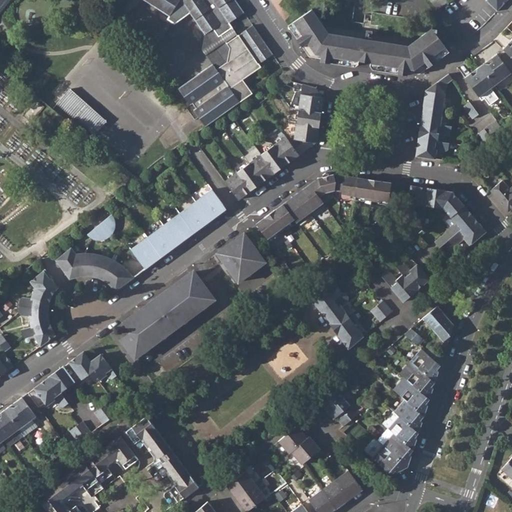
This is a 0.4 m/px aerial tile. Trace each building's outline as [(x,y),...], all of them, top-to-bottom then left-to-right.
[(144,0),(169,16),(179,0),(182,0),(190,12),(205,34),(213,28),(219,36),(221,35),(232,27),(229,23),(244,13),(235,0),(144,0)] [(167,19),(174,23),(190,12),(182,0),(179,0),(169,16),(167,19)] [(445,0),(429,0),(437,10),(447,2),(445,0)] [(486,0),(487,2),(497,11),(507,0),(486,0)] [(320,61),(329,63),(330,63),(331,56),(359,61),(370,63),(399,67),(398,73),(407,75),(408,72),(419,74),(437,61),(433,56),(446,47),(437,35),(438,29),(432,28),(408,46),(329,34),(312,9),(293,22),(302,35),(297,39),(309,56),(320,58),(320,61)] [(288,26),(297,39),(302,35),(293,22),(288,26)] [(213,64),(178,89),(190,105),(193,103),(196,108),(194,110),(205,126),(240,102),(230,88),(241,81),(261,67),(259,64),(273,54),(253,25),(238,35),(227,43),(229,48),(227,62),(216,69),(213,64)] [(221,35),(227,43),(238,35),(232,27),(221,35)] [(213,28),(205,34),(201,50),(213,64),(216,69),(227,62),(229,48),(227,43),(221,35),(219,36),(213,28)] [(496,39),(504,47),(510,40),(502,33),(496,39)] [(511,39),(511,41),(502,49),(511,58),(511,39)] [(433,56),(437,61),(449,52),(446,47),(433,56)] [(497,54),(480,66),(494,86),(511,73),(497,54)] [(359,61),(331,56),(330,63),(355,67),(358,64),(359,61)] [(399,67),(370,63),(370,66),(373,69),(398,73),(399,67)] [(464,77),(479,97),(494,86),(480,66),(474,71),(464,77)] [(449,74),(426,91),(424,107),(442,109),(444,93),(442,90),(447,86),(447,83),(453,79),(449,74)] [(316,88),(302,84),(298,109),(321,112),(324,97),(315,96),(316,88)] [(315,96),(324,97),(316,88),(315,96)] [(70,89),(57,103),(74,118),(86,104),(70,89)] [(35,99),(18,119),(28,127),(44,108),(35,99)] [(469,102),(464,106),(473,118),(479,114),(469,102)] [(87,104),(76,116),(95,133),(106,121),(87,104)] [(442,109),(424,107),(422,122),(440,125),(442,109)] [(321,112),(298,109),(296,124),(319,127),(321,112)] [(496,120),(478,133),(488,146),(505,133),(496,120)] [(422,122),(421,122),(419,140),(438,143),(439,134),(448,135),(451,133),(451,127),(440,125),(422,122)] [(294,139),(290,142),(299,155),(316,142),(317,142),(319,127),(296,124),(294,139)] [(285,136),(273,145),(287,164),(299,155),(290,142),(285,136)] [(438,143),(419,140),(416,157),(435,160),(436,150),(445,152),(448,150),(449,144),(438,143)] [(273,145),(261,154),(274,173),(287,164),(273,145)] [(261,154),(249,163),(263,181),(274,173),(261,154)] [(249,163),(237,172),(250,190),(263,181),(249,163)] [(237,172),(225,181),(238,200),(250,190),(237,172)] [(318,178),(309,184),(319,197),(325,192),(335,190),(336,181),(333,174),(329,175),(328,173),(325,173),(322,175),(323,177),(318,178)] [(358,178),(333,174),(336,181),(335,190),(341,191),(341,194),(355,196),(358,178)] [(374,180),(358,178),(355,196),(372,198),(374,180)] [(391,183),(374,180),(372,198),(388,201),(391,183)] [(502,180),(490,190),(508,212),(511,208),(511,187),(510,189),(502,180)] [(309,184),(296,194),(309,212),(313,210),(314,213),(325,205),(319,197),(309,184)] [(427,188),(411,185),(408,205),(416,205),(414,215),(417,217),(423,218),(425,205),(427,188)] [(445,191),(427,188),(425,205),(442,207),(445,191)] [(200,201),(196,203),(210,221),(223,211),(220,207),(223,205),(212,190),(199,199),(200,201)] [(452,192),(445,191),(442,207),(451,217),(464,206),(452,192)] [(296,194),(282,204),(293,219),(298,225),(308,217),(306,214),(309,212),(296,194)] [(192,204),(180,213),(191,229),(193,227),(196,231),(210,221),(196,203),(193,206),(192,204)] [(282,204),(269,214),(280,229),(293,219),(282,204)] [(451,217),(449,218),(454,224),(435,242),(439,248),(448,240),(474,218),(464,206),(451,217)] [(168,225),(164,227),(178,245),(191,235),(188,231),(191,229),(180,213),(167,223),(168,225)] [(112,214),(87,235),(88,236),(92,239),(99,240),(107,239),(110,236),(114,230),(116,225),(115,220),(112,214)] [(269,214),(256,224),(267,239),(280,229),(269,214)] [(474,218),(448,240),(452,245),(455,245),(464,238),(470,245),(486,231),(474,218)] [(405,226),(393,234),(403,247),(414,238),(405,226)] [(160,228),(147,237),(159,253),(161,251),(164,255),(178,245),(164,227),(161,229),(160,228)] [(244,233),(230,243),(219,251),(218,254),(219,256),(223,258),(225,257),(232,267),(229,270),(238,282),(265,262),(256,249),(253,251),(251,248),(254,246),(244,233)] [(147,237),(131,250),(145,269),(159,259),(156,255),(159,253),(147,237)] [(84,275),(84,255),(81,255),(81,253),(76,254),(71,248),(65,253),(67,255),(58,263),(70,279),(84,275)] [(156,255),(159,259),(164,255),(161,251),(159,253),(156,255)] [(56,261),(58,263),(67,255),(65,253),(56,261)] [(84,275),(95,276),(99,278),(101,273),(105,275),(112,260),(109,258),(92,253),(90,253),(90,255),(84,255),(84,275)] [(365,255),(354,263),(363,276),(375,268),(365,255)] [(116,290),(132,279),(127,272),(128,271),(124,267),(112,260),(105,275),(108,277),(106,281),(116,290)] [(401,262),(396,267),(402,274),(417,290),(430,279),(417,264),(410,270),(404,263),(401,262)] [(45,269),(30,281),(35,288),(31,299),(21,298),(19,300),(19,306),(48,309),(50,300),(53,293),(58,287),(45,269)] [(386,271),(381,275),(403,302),(417,290),(402,274),(396,279),(389,271),(386,271)] [(190,272),(126,319),(136,332),(130,337),(126,336),(124,336),(122,340),(130,352),(136,357),(215,299),(205,287),(203,289),(195,279),(196,276),(196,273),(193,272),(190,272)] [(108,277),(105,275),(101,273),(99,278),(100,278),(106,281),(108,277)] [(334,278),(310,296),(320,311),(321,310),(335,298),(330,292),(338,286),(339,283),(334,278)] [(335,298),(321,310),(330,323),(345,312),(340,305),(348,300),(349,297),(344,291),(335,298)] [(383,300),(371,310),(380,321),(392,311),(383,300)] [(437,305),(423,318),(433,330),(443,322),(441,320),(446,316),(443,313),(437,305)] [(48,309),(19,306),(18,312),(20,315),(30,316),(32,327),(49,322),(48,309)] [(330,323),(338,334),(353,323),(359,319),(355,314),(352,314),(349,316),(345,312),(330,323)] [(454,325),(446,316),(441,320),(443,322),(433,330),(443,341),(450,336),(454,325)] [(32,327),(21,330),(22,336),(25,338),(35,335),(41,345),(56,334),(49,322),(32,327)] [(353,323),(338,334),(348,349),(363,336),(353,323)] [(410,328),(404,334),(418,346),(424,340),(410,328)] [(1,334),(0,334),(0,344),(4,351),(10,346),(1,334)] [(431,346),(425,352),(440,366),(443,357),(431,346)] [(420,348),(410,361),(415,365),(435,382),(438,371),(436,369),(440,366),(425,352),(420,348)] [(81,353),(88,363),(90,361),(83,351),(81,353)] [(13,366),(4,353),(0,355),(0,360),(7,370),(13,366)] [(81,353),(28,393),(42,412),(49,406),(47,405),(54,399),(60,407),(63,407),(68,403),(60,393),(75,382),(77,385),(83,381),(81,379),(89,373),(95,381),(97,381),(106,375),(109,378),(112,379),(116,375),(101,354),(90,361),(88,363),(81,353)] [(404,377),(404,378),(415,365),(410,361),(399,373),(404,377)] [(415,365),(404,378),(410,382),(429,399),(433,388),(431,386),(435,382),(415,365)] [(393,389),(399,395),(404,399),(424,416),(427,405),(425,403),(429,399),(410,382),(404,378),(404,377),(393,389)] [(338,390),(321,404),(333,419),(336,416),(338,415),(340,417),(339,419),(338,420),(343,426),(359,412),(354,406),(349,410),(346,408),(350,405),(338,390)] [(21,397),(5,409),(19,429),(32,420),(35,417),(21,397)] [(356,406),(360,411),(368,403),(365,399),(356,406)] [(404,399),(393,411),(399,416),(419,433),(422,421),(420,420),(424,416),(404,399)] [(107,403),(94,412),(103,424),(116,415),(107,403)] [(0,434),(4,440),(19,429),(5,409),(0,412),(0,434)] [(419,433),(399,416),(393,411),(382,423),(393,433),(413,450),(419,433)] [(154,465),(163,477),(169,472),(177,484),(169,490),(178,502),(199,487),(147,416),(126,432),(134,444),(143,438),(160,460),(154,465)] [(32,420),(19,429),(24,435),(35,427),(35,425),(32,420)] [(82,421),(70,430),(79,442),(91,433),(82,421)] [(297,425),(279,441),(289,453),(291,451),(307,437),(297,425)] [(19,429),(4,440),(9,447),(24,435),(19,429)] [(393,433),(383,445),(407,466),(411,455),(410,454),(413,450),(393,433)] [(121,435),(38,497),(48,511),(94,511),(100,507),(92,496),(103,488),(100,483),(112,474),(106,466),(117,458),(125,469),(138,459),(121,435)] [(307,437),(291,451),(302,464),(320,448),(310,436),(307,437)] [(60,437),(53,442),(62,454),(69,449),(60,437)] [(383,445),(371,457),(392,474),(395,470),(397,471),(407,466),(383,445)] [(511,456),(501,469),(511,478),(511,456)] [(348,470),(335,480),(349,498),(362,488),(348,470)] [(246,471),(226,485),(237,498),(256,484),(246,471)] [(12,481),(15,485),(22,481),(18,476),(12,481)] [(335,480),(322,489),(336,508),(349,498),(335,480)] [(256,484),(237,498),(246,511),(265,497),(256,484)] [(316,509),(318,511),(330,511),(336,508),(322,489),(308,499),(316,509)] [(215,511),(208,501),(195,511),(215,511)]
